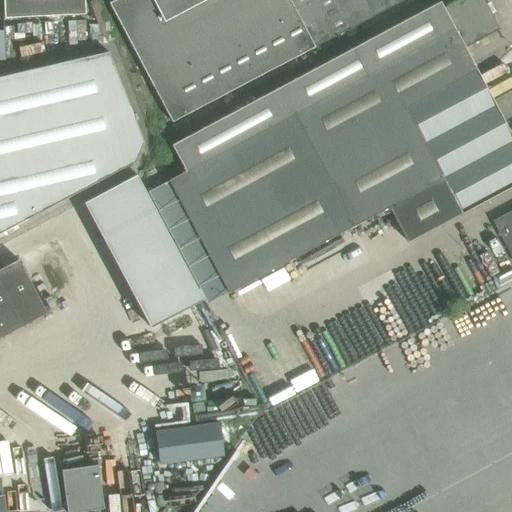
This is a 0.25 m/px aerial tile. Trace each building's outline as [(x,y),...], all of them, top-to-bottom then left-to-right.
[(3,0),(4,17),(85,13),(84,0),(3,0)] [(172,123),(403,0),(107,0),(109,4),(172,123)] [(500,29),(484,0),(456,0),(443,7),(439,1),(171,144),(185,170),(168,179),(228,293),(388,207),(407,241),(511,184),(511,136),(464,47),(500,29)] [(0,232),(135,160),(144,141),(108,51),(0,76),(0,232)] [(150,176),(94,197),(144,329),(201,308),(150,176)] [(511,209),(491,221),(511,261),(511,209)] [(18,258),(0,268),(0,337),(47,312),(18,258)] [(219,423),(155,431),(160,463),(223,455),(219,423)] [(0,475),(43,469),(41,456),(0,462),(0,475)] [(97,464),(62,469),(67,511),(72,511),(104,508),(97,464)]
